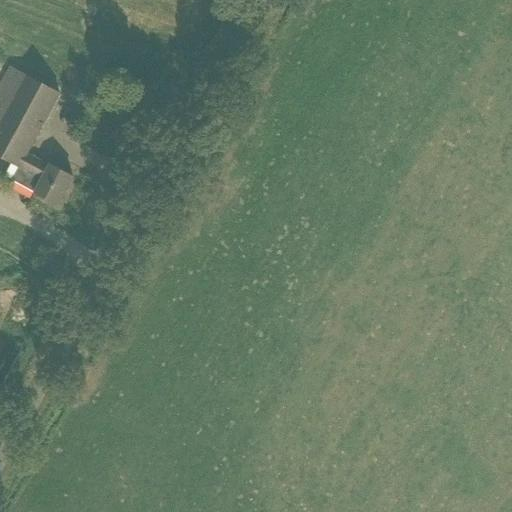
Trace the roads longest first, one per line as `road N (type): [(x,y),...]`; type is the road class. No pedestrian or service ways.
road 1 (unclassified): [(0,478),(262,0)]
road 2 (unknown): [(114,269),(0,203)]
